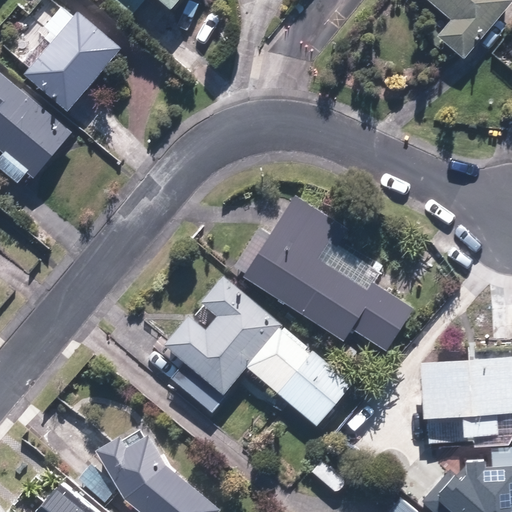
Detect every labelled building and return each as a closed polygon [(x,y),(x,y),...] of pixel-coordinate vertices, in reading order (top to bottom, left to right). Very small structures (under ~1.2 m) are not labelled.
[(178,0),(100,0),(129,23),(145,3),(164,19),(178,0)] [(510,1),(508,0),(414,0),(442,23),(429,39),(458,64),(510,1)] [(9,76),(61,118),(116,52),(59,6),(37,32),(41,36),(9,76)] [(69,135),(0,78),(0,180),(19,196),(69,135)] [(291,193),(235,279),(338,345),(347,332),(380,353),(408,309),(370,284),(377,273),(337,247),(348,230),(291,193)] [(348,385),(218,277),(196,303),(212,317),(200,331),(184,318),(159,347),(180,365),(167,381),(208,415),(243,372),(311,428),(348,385)] [(511,414),(511,354),(511,348),(464,352),(465,361),(411,365),(415,421),(423,420),(425,446),(467,443),(468,462),(496,460),(510,435),(508,415),(511,414)] [(411,444),(362,406),(337,437),(386,476),(411,444)] [(89,452),(119,501),(131,511),(214,511),(215,511),(158,464),(137,430),(116,442),(113,437),(89,452)] [(326,452),(311,470),(340,494),(355,475),(326,452)] [(86,468),(75,479),(101,505),(113,493),(86,468)] [(101,511),(62,481),(54,491),(37,511),(101,511)] [(411,511),(395,499),(384,511),(411,511)]
